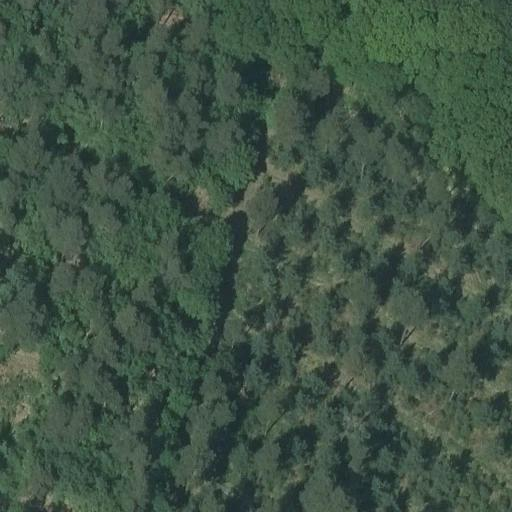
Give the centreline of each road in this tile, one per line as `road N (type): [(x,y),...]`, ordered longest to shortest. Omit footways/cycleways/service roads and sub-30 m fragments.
road 1 (track): [(170,469),(261,46)]
road 2 (track): [(244,511),(170,469),(148,511)]
